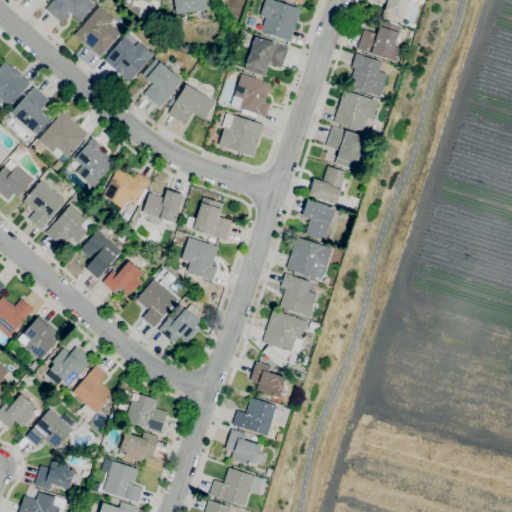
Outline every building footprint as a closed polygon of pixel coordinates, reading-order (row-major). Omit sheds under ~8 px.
[(60,22),(45,9),(52,0),(88,0),(94,5),(80,21),(70,12),(60,22)] [(175,14),(173,0),(207,0),(209,9),(175,14)] [(290,41),(261,32),(265,17),(259,15),(264,0),(271,0),(301,9),(290,41)] [(402,23),(382,17),(386,3),(376,0),(409,0),(404,18),(403,18),(402,23)] [(100,56),(83,42),(74,35),(99,6),(113,18),(109,23),(120,33),(100,56)] [(390,59),(357,49),(363,29),(377,34),(379,27),(380,27),(382,21),(388,23),(388,20),(399,24),(398,26),(400,27),(390,59)] [(128,82),(112,68),(103,60),(124,36),(135,46),(138,41),(153,54),(148,60),(147,60),(128,82)] [(264,77),(244,70),(255,37),(288,48),(281,68),(269,64),(269,63),(264,77)] [(380,97),(348,87),(351,76),(352,76),(354,67),(352,66),(356,53),(360,54),(359,55),(382,62),(379,71),(387,74),(380,97)] [(159,107),(143,94),(152,83),(146,78),(141,75),(155,58),(181,81),(159,107)] [(0,99),(0,66),(4,62),(20,75),(21,75),(30,83),(8,107),(0,99)] [(265,118),(256,115),(255,118),(240,113),(242,109),(230,105),(241,74),(254,78),(255,75),(265,79),(264,81),(270,84),(264,102),(269,104),(265,118)] [(184,124),(167,114),(174,102),(174,103),(186,84),(209,98),(209,99),(215,102),(204,120),(191,112),(184,124)] [(36,135),(31,131),(10,112),(23,97),(24,97),(33,86),(49,99),(39,110),(49,119),(36,135)] [(363,132),(333,122),(344,91),(371,100),(372,99),(378,101),(372,119),(367,118),(363,132)] [(56,148),(52,153),(37,140),(61,112),(62,113),(63,112),(71,119),(88,133),(67,157),(56,148)] [(252,157),(218,146),(223,128),(221,127),(225,113),(263,125),(259,137),(259,136),(252,157)] [(354,170),(334,163),(338,151),(325,146),(332,126),(346,131),(345,134),(364,140),(354,170)] [(93,188),(75,172),(81,165),(73,159),(88,142),(88,141),(92,137),(97,142),(96,142),(102,147),(101,149),(107,155),(111,159),(110,159),(114,163),(99,180),(100,180),(93,188)] [(7,199),(0,192),(0,171),(5,166),(4,165),(10,159),(17,165),(17,166),(32,179),(17,197),(12,193),(7,199)] [(336,204),(308,195),(313,179),(322,182),(326,166),(346,172),(344,178),(346,179),(342,191),(340,191),(338,196),(339,196),(336,204)] [(127,199),(122,208),(101,196),(117,168),(134,178),(137,173),(149,180),(144,188),(148,190),(139,205),(136,203),(136,204),(127,199)] [(40,229),(28,219),(34,211),(23,201),(40,180),(64,200),(49,217),(50,218),(40,229)] [(174,224),(159,219),(159,218),(142,212),(148,193),(164,198),(166,190),(183,195),(181,204),(183,205),(180,214),(178,213),(174,224)] [(225,240),(192,230),(193,228),(185,226),(188,216),(196,219),(203,197),(223,204),(219,217),(231,221),(225,240)] [(323,241),(305,235),(310,219),(301,216),(306,199),(334,209),(329,223),(334,225),(331,234),(326,232),(323,241)] [(60,248),(44,234),(70,205),(85,219),(86,217),(95,225),(88,234),(85,231),(76,243),(70,237),(60,248)] [(95,276),(86,268),(92,260),(80,249),(97,230),(120,250),(113,258),(112,258),(95,276)] [(213,281),(186,272),(189,263),(180,260),(187,237),(217,247),(211,266),(217,268),(213,281)] [(315,278),(286,269),(296,237),(331,248),(325,266),(321,278),(315,276),(315,278)] [(130,294),(122,287),(121,288),(118,285),(112,292),(101,282),(112,270),(117,275),(128,261),(142,273),(138,278),(141,281),(130,294)] [(309,317),(279,307),(285,289),(280,287),(284,273),(311,282),(307,291),(316,294),(309,317)] [(153,327),(142,318),(148,311),(136,301),(153,280),(176,299),(153,327)] [(9,336),(0,328),(0,298),(2,296),(14,306),(20,298),(32,309),(9,336)] [(173,344),(157,330),(167,318),(173,322),(184,309),(185,310),(190,304),(204,315),(199,321),(195,327),(197,329),(186,342),(179,336),(173,344)] [(287,362),(291,351),(262,342),(272,310),(307,322),(301,340),(302,340),(298,354),(297,353),(293,366),(287,362)] [(41,359),(25,346),(30,340),(23,334),(39,316),(51,326),(51,325),(57,331),(52,337),(56,341),(41,359)] [(285,372),(262,352),(268,344),(287,361),(287,363),(290,366),(285,372)] [(57,384),(45,374),(54,364),(51,361),(63,348),(69,354),(76,346),(91,360),(76,377),(71,373),(64,381),(62,379),(57,384)] [(272,397),(255,392),(258,383),(250,381),(256,361),(271,366),(268,373),(284,378),(278,396),(273,394),(272,397)] [(0,394),(0,364),(7,371),(2,378),(9,384),(0,394)] [(96,413),(72,392),(96,364),(107,374),(101,382),(113,393),(96,413)] [(295,380),(292,379),(293,377),(290,376),(293,370),(304,373),(303,377),(302,380),(296,378),(295,380)] [(160,433),(157,432),(157,430),(125,420),(134,392),(157,400),(155,408),(167,412),(160,433)] [(22,427),(15,420),(8,428),(0,420),(0,408),(5,403),(9,407),(21,393),(35,405),(31,411),(34,414),(22,427)] [(267,435),(232,424),(237,410),(246,413),(251,397),(276,405),(275,409),(285,412),(282,421),(272,418),(267,435)] [(56,449),(43,438),(36,446),(25,436),(50,408),(60,418),(62,417),(62,418),(65,414),(75,422),(71,427),(73,429),(56,449)] [(247,465),(231,459),(233,451),(225,448),(232,428),(247,433),(244,440),(260,445),(257,456),(258,456),(256,463),(249,461),(247,465)] [(141,461),(125,456),(126,453),(119,451),(125,433),(142,438),(144,432),(158,436),(152,456),(144,453),(141,461)] [(49,490),(34,484),(40,465),(50,468),(52,460),(69,465),(68,469),(74,471),(68,489),(51,483),(49,490)] [(138,501),(103,491),(112,461),(137,469),(133,485),(142,488),(138,501)] [(244,504),(209,493),(213,479),(224,482),(228,467),(263,478),(258,494),(249,491),(244,504)] [(57,511),(18,511),(24,496),(36,500),(39,492),(66,501),(63,510),(59,508),(57,511)] [(204,511),(208,499),(231,507),(229,511),(204,511)] [(99,511),(102,503),(119,508),(121,502),(136,506),(134,511),(99,511)]
